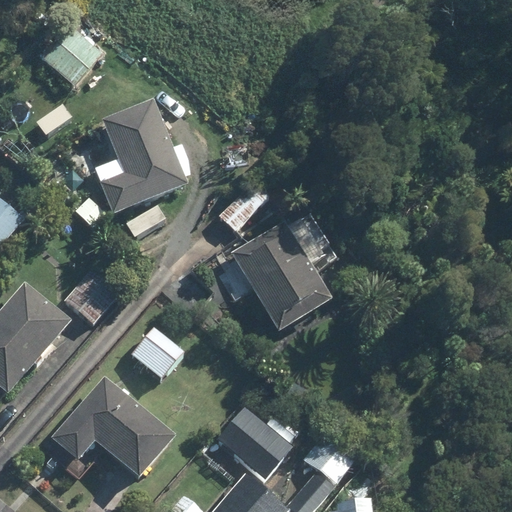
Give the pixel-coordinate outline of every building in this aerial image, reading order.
[(81,20),(72,9),(47,31),(55,42),(81,20)] [(101,67),(70,37),(42,67),(73,97),(101,67)] [(103,172),(125,221),(197,189),(160,103),(112,124),(128,161),(103,172)] [(225,217),(242,233),(276,199),(259,183),(225,217)] [(0,257),(23,230),(0,211),(0,257)] [(239,256),(289,336),(343,303),(321,267),(333,259),(309,221),(294,231),(289,224),(239,256)] [(72,304),(101,328),(128,295),(99,272),(72,304)] [(0,407),(6,413),(69,339),(23,299),(0,324),(0,407)] [(140,359),(171,384),(193,357),(162,332),(140,359)] [(105,446),(153,485),(187,443),(113,382),(62,444),(89,465),(105,446)] [(262,429),(286,449),(300,432),(276,413),(262,429)] [(261,488),(287,455),(238,415),(212,448),(261,488)] [(282,511),(314,511),(331,492),(313,477),(282,511)] [(270,511),(239,484),(215,511),(270,511)] [(186,511),(205,511),(194,503),(186,511)]
